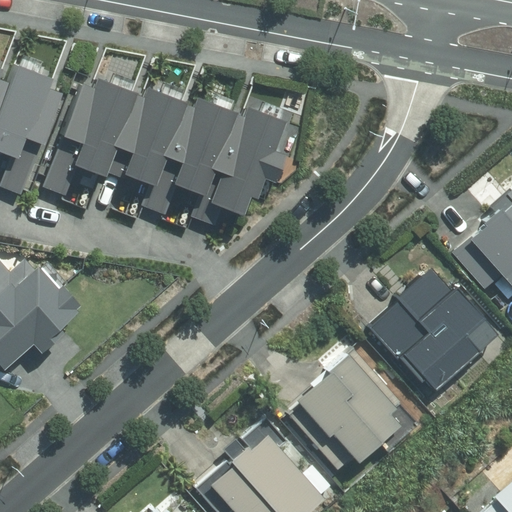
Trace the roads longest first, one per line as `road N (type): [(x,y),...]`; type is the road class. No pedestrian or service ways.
road 1 (residential): [(238,302),(375,171),(405,116),(422,52)]
road 2 (residential): [(0,510),(238,302)]
road 3 (tertiary): [(422,52),(148,0)]
road 4 (residential): [(238,302),(184,249),(0,216)]
